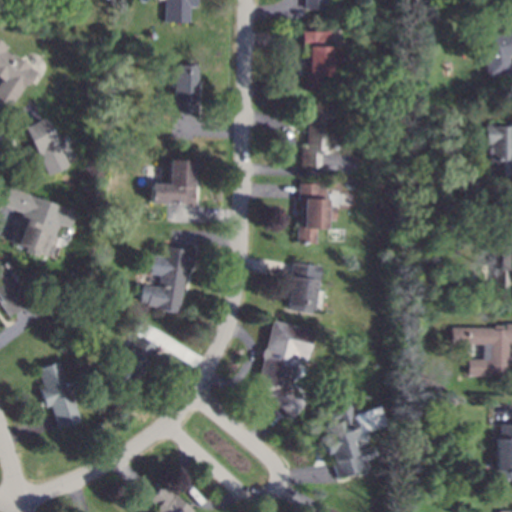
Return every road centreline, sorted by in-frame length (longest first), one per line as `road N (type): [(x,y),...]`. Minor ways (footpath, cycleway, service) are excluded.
road 1 (residential): [(19,496),(99,469),(138,444),(193,393),(217,349),(239,254),(246,0)]
road 2 (residential): [(166,423),(245,494),(272,493),(278,467),(193,393)]
